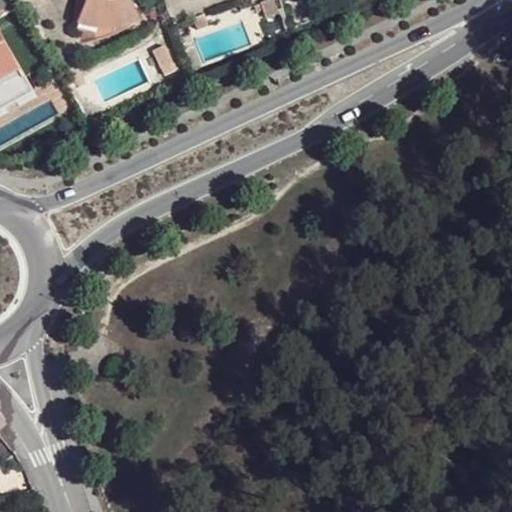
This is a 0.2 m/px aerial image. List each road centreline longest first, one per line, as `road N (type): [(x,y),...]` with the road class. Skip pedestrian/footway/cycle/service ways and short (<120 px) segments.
road 1 (secondary): [(46,287),(115,227),(316,132),(511,11)]
road 2 (secondary): [(472,0),(136,168),(17,210)]
road 3 (residential): [(50,450),(25,326)]
